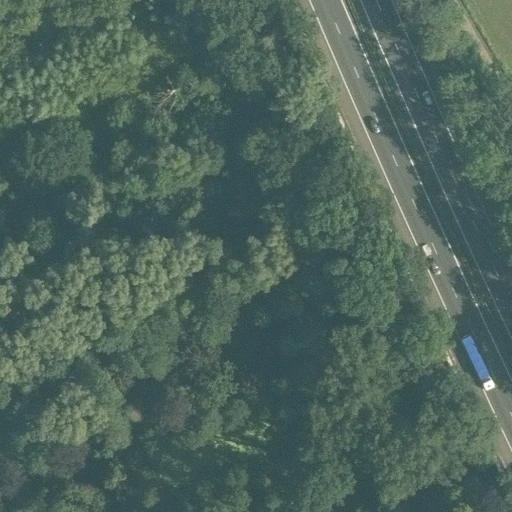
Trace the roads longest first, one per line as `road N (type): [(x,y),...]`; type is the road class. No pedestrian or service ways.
road 1 (motorway): [(323,0),(511,418)]
road 2 (motorway): [(511,305),(377,0)]
